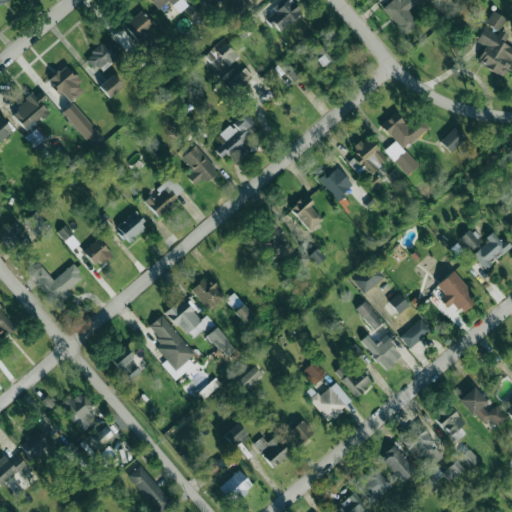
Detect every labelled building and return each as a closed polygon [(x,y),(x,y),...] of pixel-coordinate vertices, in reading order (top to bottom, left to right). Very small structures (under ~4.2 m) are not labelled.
[(168,0),(178,12),(188,5),(183,0),(149,0),(157,9),(168,0)] [(283,0),(272,9),(274,12),(266,18),(278,32),(301,13),(290,0),(283,0)] [(403,35),(418,23),(408,10),(420,0),(392,0),(382,8),(403,35)] [(195,3),(185,9),(194,22),(203,16),(195,3)] [(154,25),(140,10),(123,25),(137,40),(154,25)] [(506,18),(491,10),(483,25),(484,26),(476,41),(485,46),(476,62),(504,77),(511,63),(511,61),(511,48),(503,43),(508,34),(499,30),(506,18)] [(83,56),(94,72),(121,55),(110,39),(83,56)] [(227,65),(238,56),(226,41),(215,50),(227,65)] [(328,58),(316,47),(306,59),(318,69),(328,58)] [(85,90),(65,65),(47,79),(58,93),(61,91),(69,102),(85,90)] [(236,74),(233,68),(220,77),(230,92),(252,77),(245,68),(236,74)] [(98,86),(108,98),(122,86),(113,74),(98,86)] [(45,99),(39,91),(11,111),(24,130),(48,112),(40,102),(45,99)] [(61,113),(92,147),(103,137),(71,103),(61,113)] [(384,149),(405,175),(417,165),(403,147),(427,128),(417,115),(406,123),(396,111),(380,124),(394,142),(384,149)] [(225,142),(214,149),(222,161),(244,145),(241,140),(249,135),(244,128),(252,123),(245,113),(230,124),(230,125),(219,133),(225,142)] [(439,141),(449,152),(465,137),(456,126),(439,141)] [(32,145),(42,139),(36,129),(26,135),(32,145)] [(382,182),(372,170),(386,159),(368,136),(352,148),(357,154),(348,161),(371,190),(382,182)] [(194,187),(216,171),(196,145),(181,156),(192,172),(186,176),(194,187)] [(71,160),(60,148),(52,155),(63,167),(71,160)] [(352,185),(335,165),(318,180),(336,199),(352,185)] [(185,191),(172,177),(151,195),(150,195),(143,201),(157,216),(185,191)] [(291,210),(309,230),(322,218),(304,198),(291,210)] [(49,228),(37,210),(22,220),(35,238),(49,228)] [(147,228),(136,211),(115,226),(125,242),(147,228)] [(0,235),(13,252),(28,240),(15,223),(0,234),(0,235)] [(272,254),(288,242),(273,224),(258,236),(272,254)] [(66,242),(74,236),(65,225),(58,231),(66,242)] [(469,251),(479,241),(467,230),(457,239),(469,251)] [(483,268),(508,247),(496,233),(471,254),(483,268)] [(82,252),(97,268),(112,254),(97,238),(82,252)] [(309,255),(315,264),(324,258),(318,249),(309,255)] [(383,277),(372,263),(351,280),(363,293),(383,277)] [(31,274),(54,302),(84,278),(72,264),(52,280),(41,266),(31,274)] [(437,282),(458,314),(475,302),(454,270),(437,282)] [(209,276),(191,289),(206,310),(225,298),(209,276)] [(397,313),(408,305),(398,292),(387,301),(397,313)] [(225,300),(234,310),(242,303),(233,293),(225,300)] [(183,335),(201,321),(182,298),(165,312),(183,335)] [(382,321),(363,301),(354,309),(374,329),(382,321)] [(254,317),(244,304),(234,311),(245,325),(254,317)] [(166,360),(161,364),(174,380),(193,364),(188,358),(193,354),(162,314),(148,326),(161,343),(156,348),(166,360)] [(430,330),(420,318),(399,337),(409,348),(430,330)] [(207,333),(225,358),(234,351),(217,326),(207,333)] [(369,338),(362,345),(384,370),(401,355),(384,335),(374,343),(369,338)] [(129,360),(133,356),(124,346),(109,359),(129,381),(140,372),(129,360)] [(311,385),(325,375),(315,361),(301,371),(311,385)] [(261,376),(252,366),(235,381),(244,391),(261,376)] [(339,380),(355,396),(371,381),(360,369),(352,376),(348,372),(339,380)] [(198,392),(202,398),(218,386),(214,380),(198,392)] [(316,393),(308,400),(328,421),(351,400),(334,382),(318,396),(316,393)] [(457,399),(471,416),(474,413),(482,423),(488,418),(495,426),(506,417),(496,405),(490,410),(472,387),(457,399)] [(60,403),(80,428),(93,417),(87,410),(91,406),(81,392),(72,399),(69,395),(60,403)] [(432,418),(455,442),(464,433),(459,428),(464,422),(447,404),(432,418)] [(313,432),(301,419),(287,432),(298,445),(313,432)] [(233,446),(247,435),(237,423),(223,434),(233,446)] [(443,453),(419,426),(401,442),(425,469),(443,453)] [(99,443),(111,436),(106,427),(94,434),(99,443)] [(18,445),(30,459),(48,443),(36,430),(18,445)] [(261,437),(252,444),(272,467),(289,453),(274,435),(266,442),(261,437)] [(380,459),(401,482),(415,469),(394,446),(380,459)] [(468,468),(478,459),(468,449),(458,457),(468,468)] [(449,481),(462,469),(454,460),(439,474),(433,467),(428,472),(432,476),(430,478),(434,483),(443,474),(449,481)] [(212,478),(220,470),(212,461),(203,469),(212,478)] [(126,476),(152,504),(164,493),(138,465),(126,476)] [(390,486),(375,469),(357,485),(372,502),(390,486)] [(231,503),(252,487),(240,470),(218,486),(231,503)] [(365,511),(350,495),(332,511),(333,511),(365,511)]
